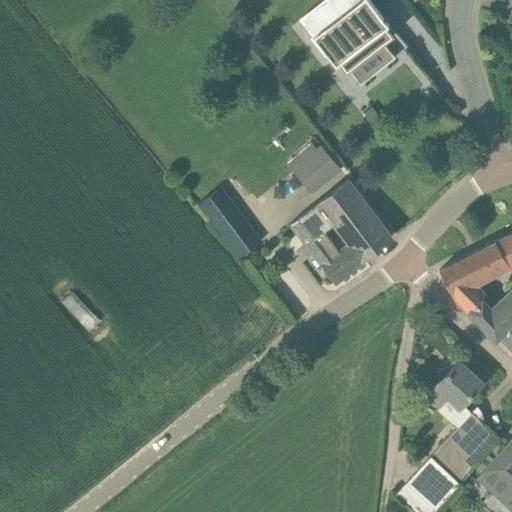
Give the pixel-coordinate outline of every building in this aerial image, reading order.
[(389,23),(370,0),(358,0),(313,36),(336,65),(340,62),(347,71),(349,69),(360,84),(395,57),(383,42),(386,40),(379,31),(389,23)] [(382,121),(370,107),(361,114),(373,128),(382,121)] [(304,161),(324,184),(341,169),(321,146),(316,151),(312,146),(289,165),(294,170),(304,161)] [(363,259),(392,237),(348,179),(293,223),(336,281),(364,260),(363,259)] [(250,255),(269,241),(238,200),(219,214),(250,255)] [(511,233),(496,241),(510,264),(511,262),(511,233)] [(510,264),(496,241),(440,270),(452,293),(453,294),(510,264)] [(496,341),(501,336),(511,325),(511,289),(491,308),(484,300),(468,311),(496,341)] [(460,407),(483,382),(459,360),(424,398),(436,409),(448,396),(460,407)] [(416,511),(430,511),(434,508),(499,437),(471,412),(396,493),(416,511)] [(511,506),(511,439),(479,477),(511,506)]
